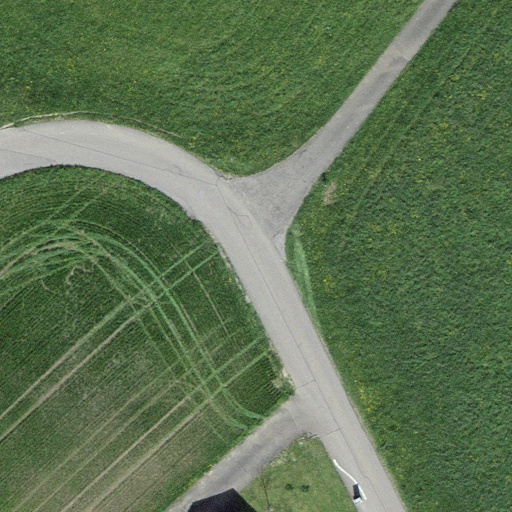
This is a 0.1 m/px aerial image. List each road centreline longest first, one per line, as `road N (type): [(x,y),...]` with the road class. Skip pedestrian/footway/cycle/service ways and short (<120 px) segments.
road 1 (unclassified): [(0,153),(72,141),(109,145),(162,165),(211,201),(251,258),(387,511)]
road 2 (track): [(445,0),(251,258)]
